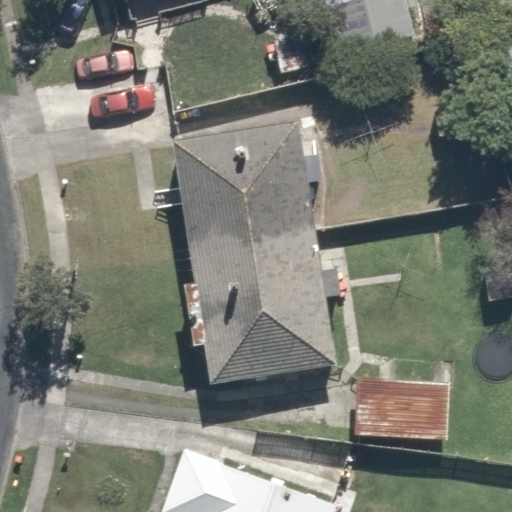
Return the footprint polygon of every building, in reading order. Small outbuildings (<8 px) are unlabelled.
[(413,0),(319,0),(338,66),(425,42),(413,0)] [(511,55),(500,58),(511,107),(511,55)] [(297,112),(170,134),(215,389),(342,367),(297,112)] [(444,381),(359,376),(355,438),(440,443),(444,381)] [(333,511),(340,494),(194,444),(171,511),(333,511)]
